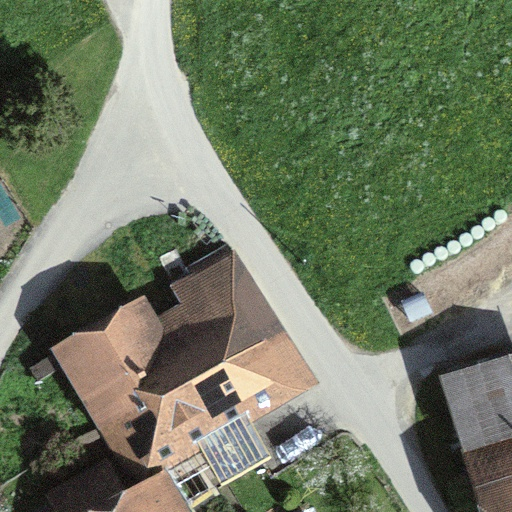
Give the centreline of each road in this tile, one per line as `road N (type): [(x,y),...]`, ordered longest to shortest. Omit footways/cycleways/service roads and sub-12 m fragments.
road 1 (unclassified): [(426,511),(155,90)]
road 2 (unclassified): [(0,353),(155,90)]
